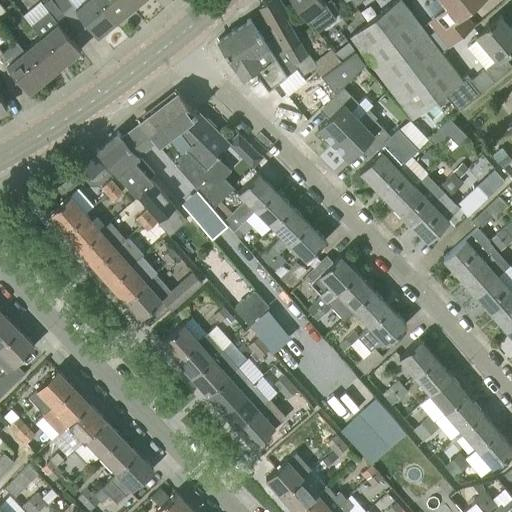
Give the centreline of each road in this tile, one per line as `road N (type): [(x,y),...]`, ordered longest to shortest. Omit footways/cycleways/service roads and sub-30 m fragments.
road 1 (residential): [(511,398),(396,265),(170,42)]
road 2 (residential): [(243,511),(0,264)]
road 3 (secondary): [(0,160),(170,42)]
